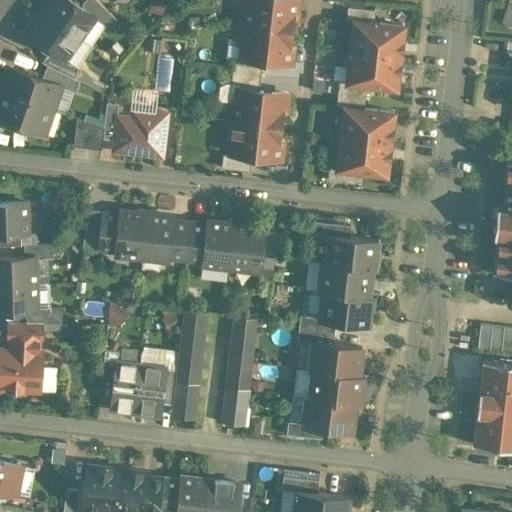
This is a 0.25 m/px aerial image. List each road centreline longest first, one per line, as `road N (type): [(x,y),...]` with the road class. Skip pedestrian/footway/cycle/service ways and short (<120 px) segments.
road 1 (residential): [(0,157),(441,208)]
road 2 (residential): [(410,464),(0,416)]
road 3 (residential): [(465,0),(441,208)]
road 4 (residential): [(433,276),(414,334),(419,392)]
